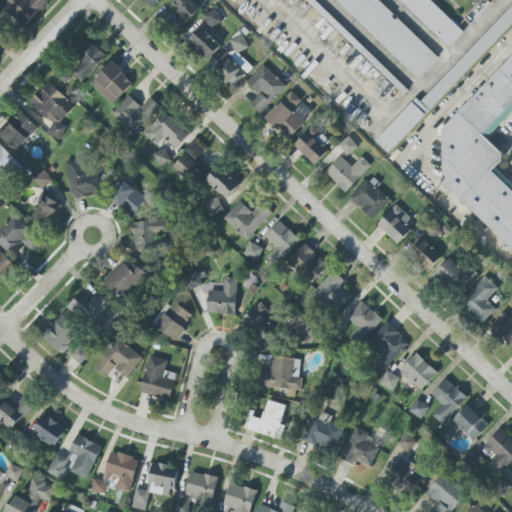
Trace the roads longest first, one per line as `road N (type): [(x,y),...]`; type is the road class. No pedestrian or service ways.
road 1 (residential): [(96,0),(511,395)]
road 2 (residential): [(0,331),(76,397),(111,416),(252,453),(346,489),(376,511)]
road 3 (residential): [(182,435),(203,348),(230,345),(215,443)]
